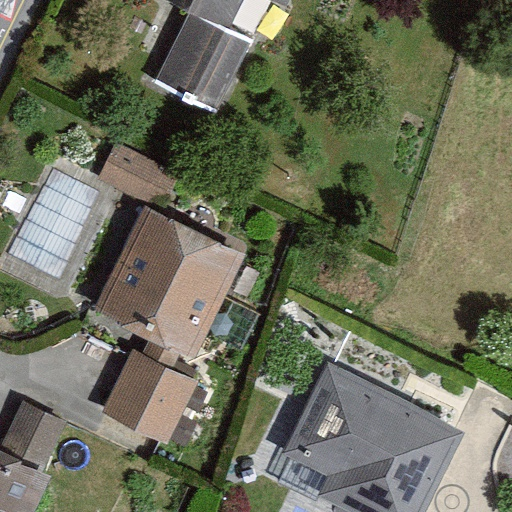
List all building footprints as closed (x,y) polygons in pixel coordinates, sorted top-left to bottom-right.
[(170,0),(242,30),(255,0),(275,0),(299,10),(303,0),(170,0)] [(248,45),(188,18),(159,82),(219,109),(248,45)] [(117,144),(102,176),(163,206),(179,174),(117,144)] [(242,258),(145,211),(98,308),(155,336),(145,357),(135,353),(107,410),(167,439),(196,378),(172,366),(181,346),(196,353),(242,258)] [(425,511),(466,432),(331,363),(287,449),(332,472),(321,493),(358,511),(425,511)] [(0,511),(30,511),(48,477),(40,473),(64,427),(23,406),(0,453),(0,511)]
